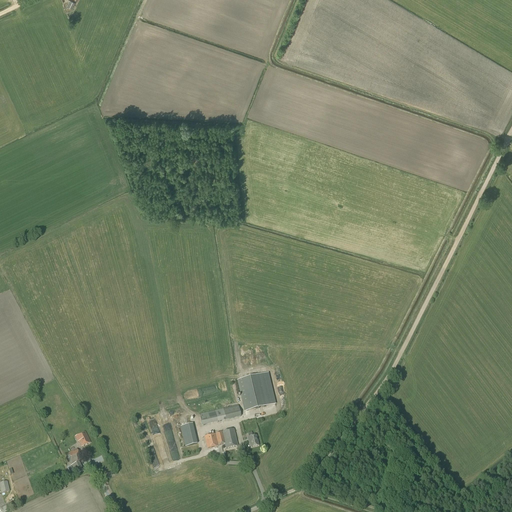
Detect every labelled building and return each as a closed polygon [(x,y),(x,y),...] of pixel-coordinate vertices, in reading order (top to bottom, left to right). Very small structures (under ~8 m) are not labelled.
[(72,9),(75,3),(69,1),(67,7),(72,9)] [(268,374),(237,381),(238,383),(244,412),(275,405),(268,374)] [(217,423),(241,417),(238,406),(215,411),(217,423)] [(156,415),(148,417),(153,431),(155,435),(161,433),(156,415)] [(193,422),(181,425),(186,447),(198,443),(193,422)] [(172,449),(177,448),(172,427),(171,423),(166,425),(172,449)] [(238,447),(234,429),(205,436),(207,449),(218,446),(225,444),(226,449),(238,447)] [(90,443),(85,432),(75,437),(77,442),(78,441),(81,447),(87,444),(90,443)] [(251,448),(258,446),(256,436),(248,437),(251,448)] [(71,464),(82,459),(77,449),(66,454),(71,464)] [(84,470),(79,461),(73,464),(77,473),(84,470)] [(0,488),(1,494),(10,491),(7,482),(0,483),(0,488)] [(2,511),(5,511),(14,507),(11,502),(0,508),(2,511)]
